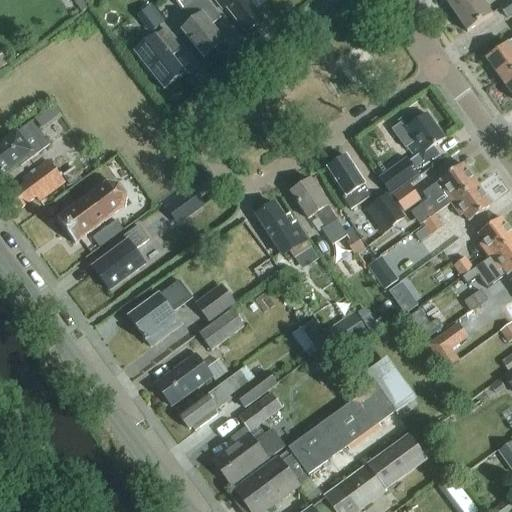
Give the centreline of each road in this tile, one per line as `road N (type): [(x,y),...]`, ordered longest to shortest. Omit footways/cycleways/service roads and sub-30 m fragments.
road 1 (residential): [(327,0),(203,106),(202,150),(235,185),(247,190),(293,167),(438,67)]
road 2 (secondary): [(190,511),(0,261)]
road 3 (residential): [(511,170),(438,67)]
